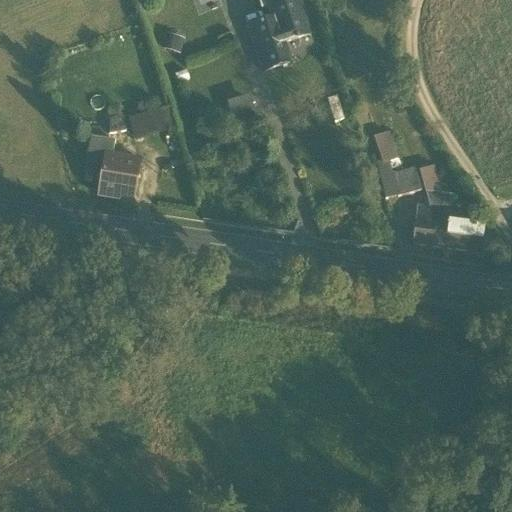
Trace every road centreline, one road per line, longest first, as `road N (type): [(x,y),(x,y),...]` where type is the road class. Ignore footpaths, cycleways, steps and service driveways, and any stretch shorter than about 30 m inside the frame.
road 1 (tertiary): [(0,211),(511,288)]
road 2 (unclassified): [(511,242),(412,99),(400,62),(421,0)]
